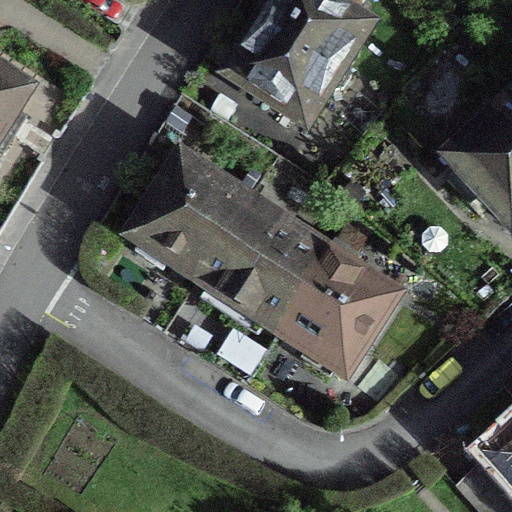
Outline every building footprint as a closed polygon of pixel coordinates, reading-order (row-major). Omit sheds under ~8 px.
[(344,0),(276,0),(236,63),(230,59),(222,72),(228,76),(225,80),(303,130),(325,95),(328,96),(340,94),(348,81),(345,69),(343,67),(365,32),(336,14),(344,0)] [(0,136),(25,97),(0,80),(0,136)] [(511,229),(511,228),(511,106),(450,164),(457,172),(444,184),(466,208),(474,201),(479,196),(511,229)] [(253,339),(260,329),(306,357),(301,365),(327,381),(332,373),(342,379),(391,303),(348,276),(353,268),(357,262),(332,246),(323,260),(178,166),(129,243),(139,249),(134,257),(159,274),(165,265),(179,275),(204,292),(234,312),(227,322),(253,339)] [(482,462),(456,487),(479,511),(511,511),(511,428),(479,459),(482,462)]
